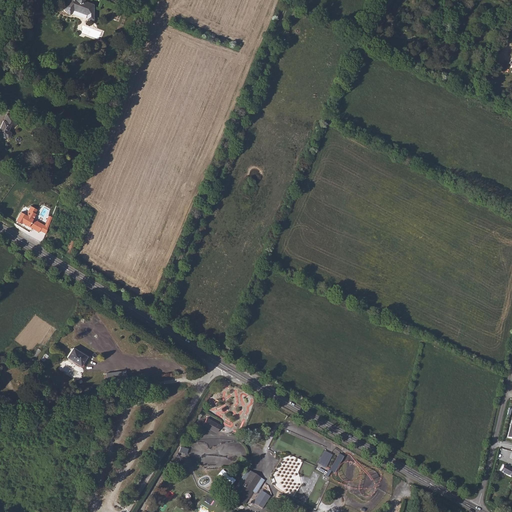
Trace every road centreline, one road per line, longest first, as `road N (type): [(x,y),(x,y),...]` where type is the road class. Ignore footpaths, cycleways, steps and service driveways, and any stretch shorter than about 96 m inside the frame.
road 1 (track): [(152,322),(289,0)]
road 2 (secondary): [(218,363),(476,511)]
road 3 (secondary): [(0,229),(218,363)]
road 4 (unclassified): [(127,511),(206,384)]
road 5 (unclassified): [(476,511),(511,366)]
